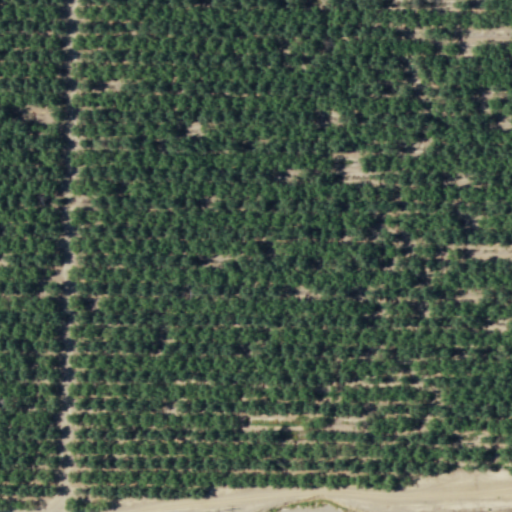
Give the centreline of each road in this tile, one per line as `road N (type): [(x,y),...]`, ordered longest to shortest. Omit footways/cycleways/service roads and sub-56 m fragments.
road 1 (track): [(58,511),(69,0)]
road 2 (track): [(511,491),(312,490),(114,511)]
